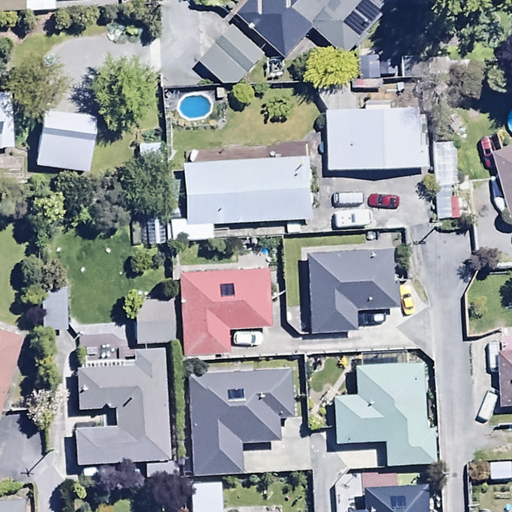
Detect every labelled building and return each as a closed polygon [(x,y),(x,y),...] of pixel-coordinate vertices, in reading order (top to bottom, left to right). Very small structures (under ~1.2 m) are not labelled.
[(0,0),(0,14),(52,12),(51,0),(0,0)] [(247,0),(236,12),(284,57),(312,26),(345,57),(398,0),(247,0)] [(224,84),(241,83),(266,57),(232,25),(199,60),(224,84)] [(379,51),(357,52),(359,82),(380,81),(379,51)] [(327,149),(428,144),(425,83),(324,88),(327,149)] [(94,93),(40,87),(33,142),(87,149),(94,93)] [(10,94),(0,94),(0,150),(12,150),(10,94)] [(511,220),(511,145),(511,146),(507,134),(487,139),(510,221),(511,220)] [(183,201),(314,192),(310,135),(179,144),(183,201)] [(157,212),(160,145),(134,144),(132,211),(157,212)] [(433,219),(452,219),(452,194),(469,194),(469,183),(433,183),(433,219)] [(144,219),(145,246),(164,245),(164,218),(144,219)] [(392,284),(389,225),(303,229),(307,309),(353,307),(352,286),(392,284)] [(261,238),(172,243),(177,336),(226,334),(225,307),(265,305),(261,238)] [(64,267),(38,267),(38,308),(65,307),(64,267)] [(169,274),(129,275),(131,322),(171,320),(169,274)] [(0,394),(18,336),(0,330),(0,394)] [(423,391),(422,340),(353,342),(354,374),(330,375),(331,425),(381,424),(382,446),(430,444),(429,391),(423,391)] [(138,480),(168,478),(159,348),(131,349),(132,365),(71,369),(74,411),(111,409),(112,427),(72,430),(74,469),(137,465),(138,480)] [(511,404),(511,348),(497,349),(499,405),(511,404)] [(217,511),(216,460),(185,461),(187,511),(217,511)] [(360,489),(360,511),(425,511),(425,489),(360,489)] [(20,511),(20,503),(0,503),(0,511),(20,511)]
